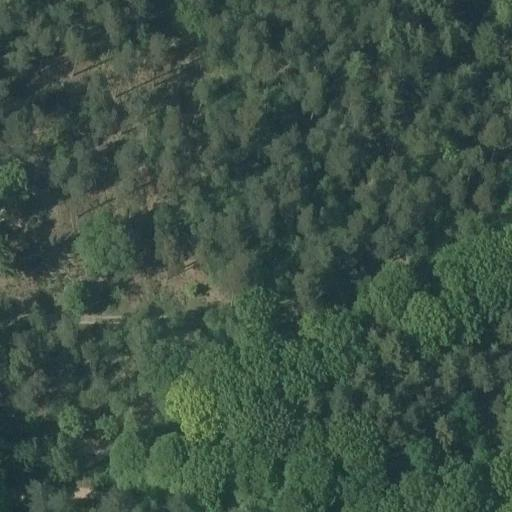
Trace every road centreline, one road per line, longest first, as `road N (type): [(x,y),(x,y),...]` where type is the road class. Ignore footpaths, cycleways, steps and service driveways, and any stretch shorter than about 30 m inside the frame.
road 1 (track): [(0,316),(228,323),(314,344)]
road 2 (track): [(314,344),(489,474)]
road 3 (track): [(314,344),(511,263)]
road 4 (track): [(0,493),(114,495),(185,511)]
road 5 (track): [(314,344),(236,389),(221,464)]
